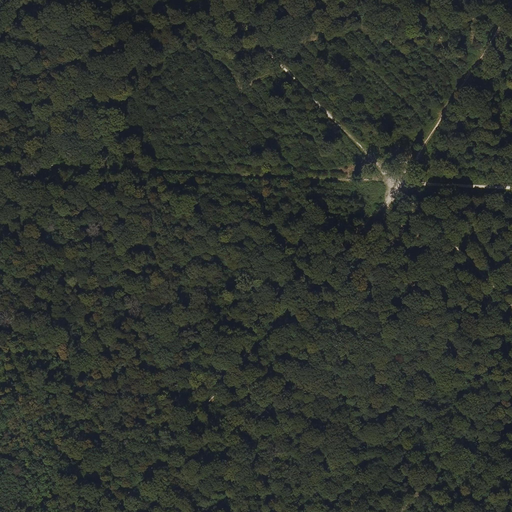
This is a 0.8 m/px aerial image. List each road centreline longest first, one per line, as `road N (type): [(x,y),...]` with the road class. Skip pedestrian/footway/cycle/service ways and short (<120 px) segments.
road 1 (track): [(109,511),(396,182)]
road 2 (track): [(0,163),(396,182)]
road 3 (track): [(511,0),(396,182)]
road 4 (track): [(396,182),(511,303)]
